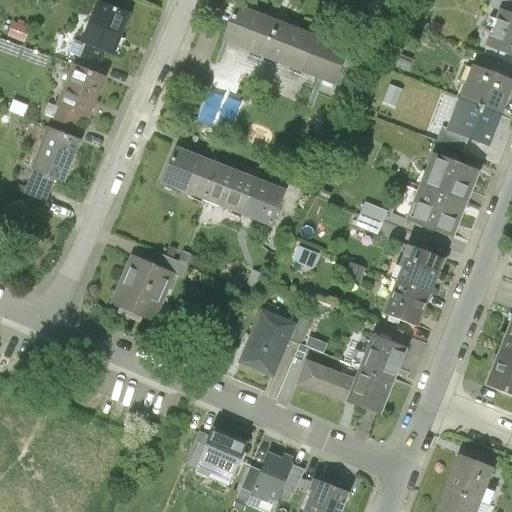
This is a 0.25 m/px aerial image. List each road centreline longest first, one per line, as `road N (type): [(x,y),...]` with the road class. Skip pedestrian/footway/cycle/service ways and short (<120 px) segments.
road 1 (residential): [(399,471),(40,319)]
road 2 (residential): [(40,319),(82,249),(186,0)]
road 3 (residential): [(428,400),(511,188)]
